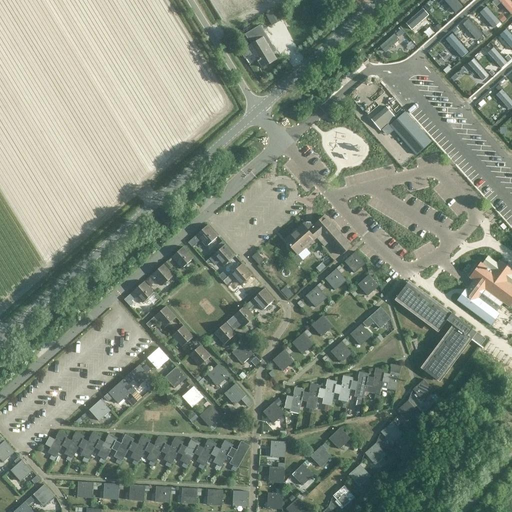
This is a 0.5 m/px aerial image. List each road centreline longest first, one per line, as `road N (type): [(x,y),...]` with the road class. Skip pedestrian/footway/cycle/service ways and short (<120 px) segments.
road 1 (tertiary): [(0,339),(257,109)]
road 2 (tertiary): [(257,109),(379,0)]
road 3 (unclassified): [(257,109),(189,0)]
